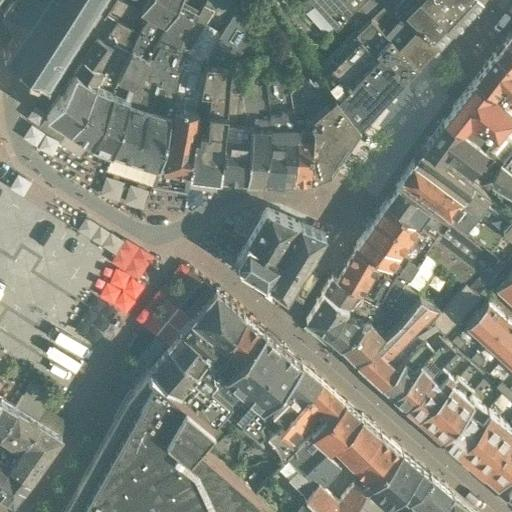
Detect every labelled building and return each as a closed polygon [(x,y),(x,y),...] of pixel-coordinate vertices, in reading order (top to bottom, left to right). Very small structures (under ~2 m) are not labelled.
[(10,0),(3,11),(2,9),(1,10),(16,34),(38,0),(10,0)] [(55,65),(59,68),(61,64),(57,62),(64,51),(68,53),(71,50),(67,47),(73,37),(77,39),(80,36),(76,34),(83,23),(87,26),(89,22),(85,20),(92,9),(96,12),(98,8),(94,5),(97,0),(38,0),(16,34),(5,50),(4,50),(2,52),(5,55),(5,54),(6,54),(7,54),(15,59),(14,60),(15,60),(15,61),(18,63),(19,63),(20,63),(19,63),(30,71),(30,70),(31,70),(30,71),(31,71),(31,72),(34,74),(35,74),(43,79),(43,80),(44,80),(43,81),(46,83),(47,82),(48,83),(49,82),(48,81),(49,80),(47,78),(55,65)] [(199,10),(182,0),(179,0),(166,25),(141,72),(111,150),(158,166),(181,70),(174,67),(184,46),(185,44),(182,43),(194,21),(199,10)] [(148,15),(166,25),(179,0),(145,0),(140,10),(148,15)] [(236,6),(238,0),(237,0),(206,0),(204,5),(229,20),(237,7),(236,6)] [(308,0),(312,4),(336,28),(346,19),(356,30),(355,30),(405,77),(419,62),(370,16),(360,5),(365,0),(308,0)] [(365,0),(360,5),(370,16),(386,0),(365,0)] [(386,0),(370,16),(419,62),(440,39),(440,38),(438,40),(396,0),(386,0)] [(440,39),(449,30),(476,0),(396,0),(438,40),(440,38),(440,39)] [(237,65),(230,65),(249,34),(258,20),(237,7),(229,20),(211,49),(206,62),(188,172),(218,175),(227,88),(235,87),(237,65)] [(141,29),(134,43),(90,142),(111,150),(141,72),(166,25),(148,15),(141,29)] [(131,28),(117,21),(104,42),(115,48),(70,128),(90,142),(134,43),(126,38),(131,28)] [(405,77),(355,30),(318,74),(336,96),(355,121),(359,126),(403,79),(405,77)] [(60,93),(46,113),(70,128),(115,48),(104,42),(97,39),(61,90),(60,90),(59,91),(59,90),(58,91),(60,93)] [(511,44),(505,39),(494,53),(511,68),(511,44)] [(189,48),(184,46),(174,67),(181,70),(158,166),(162,167),(188,172),(206,62),(211,49),(207,54),(205,61),(187,57),(189,48)] [(511,68),(494,53),(475,78),(502,102),(511,93),(511,94),(511,68)] [(269,122),(262,177),(267,178),(281,180),(283,124),(281,90),(280,76),(266,80),(269,114),(269,122)] [(308,78),(289,89),(294,109),(296,140),(293,179),(309,178),(309,177),(313,110),(326,103),(308,78)] [(475,78),(443,118),(473,140),(511,171),(511,110),(502,102),(475,78)] [(252,108),(251,125),(245,177),(262,177),(269,122),(269,114),(266,80),(250,85),(252,108)] [(227,88),(218,175),(245,177),(251,125),(252,108),(250,85),(235,87),(227,88)] [(283,124),(281,180),(293,179),(296,140),(294,109),(289,89),(281,90),(283,124)] [(358,126),(359,126),(355,121),(336,96),(326,103),(313,110),(309,177),(311,177),(310,176),(328,170),(329,170),(330,170),(330,169),(347,142),(348,143),(349,142),(348,141),(352,135),(349,131),(357,126),(358,126)] [(443,118),(423,146),(440,160),(445,153),(470,172),(483,182),(488,176),(491,182),(511,194),(511,171),(473,140),(443,118)] [(423,146),(413,160),(452,188),(451,190),(511,236),(511,214),(507,221),(485,203),(489,197),(440,160),(423,146)] [(413,160),(401,178),(449,216),(449,217),(497,255),(505,261),(511,250),(511,236),(451,190),(452,188),(413,160)] [(434,238),(474,269),(488,281),(489,281),(505,261),(497,255),(494,259),(397,183),(385,201),(417,223),(417,225),(434,238)] [(463,283),(474,269),(434,238),(417,225),(417,223),(385,201),(365,231),(356,243),(396,271),(407,279),(403,285),(405,286),(424,254),(463,283)] [(277,257),(288,242),(299,222),(266,208),(265,208),(247,239),(277,257)] [(299,222),(288,242),(310,257),(324,232),(299,222)] [(280,259),(277,257),(247,239),(237,256),(235,256),(237,266),(239,265),(265,281),(280,259)] [(310,257),(288,242),(277,257),(280,259),(265,281),(282,294),(288,293),(310,257)] [(356,243),(346,260),(381,280),(385,274),(393,279),(396,271),(356,243)] [(89,374),(133,278),(144,284),(159,253),(143,245),(132,271),(121,266),(107,296),(91,289),(76,321),(86,325),(77,346),(30,325),(22,343),(89,374)] [(381,280),(346,260),(336,277),(372,296),(381,280)] [(497,284),(495,286),(496,287),(511,301),(511,300),(511,267),(506,275),(497,284)] [(465,281),(477,293),(488,281),(474,269),(465,281)] [(499,269),(492,279),(497,284),(506,275),(499,269)] [(396,271),(393,279),(382,303),(377,300),(374,303),(360,295),(351,308),(323,288),(307,313),(308,318),(327,332),(340,343),(356,328),(362,322),(366,321),(372,314),(380,320),(387,313),(403,285),(407,279),(396,271)] [(332,274),(323,288),(351,308),(360,295),(374,303),(377,300),(382,303),(393,279),(385,274),(381,280),(372,296),(336,277),(332,274)] [(193,291),(204,300),(213,288),(202,280),(193,291)] [(438,308),(432,316),(427,322),(444,334),(454,325),(458,321),(481,297),(477,293),(465,281),(463,283),(441,310),(438,308)] [(405,286),(403,285),(387,313),(380,320),(372,314),(366,321),(362,322),(356,328),(340,343),(346,349),(356,359),(399,320),(418,295),(405,286)] [(196,368),(198,370),(215,384),(224,373),(212,363),(248,316),(218,290),(215,288),(191,317),(217,338),(208,351),(196,368)] [(366,369),(377,379),(415,335),(411,331),(422,319),(427,322),(432,316),(438,308),(418,295),(399,320),(356,359),(356,360),(366,369)] [(486,299),(464,323),(465,323),(483,340),(505,317),(487,300),(487,299),(486,299)] [(225,373),(264,330),(248,316),(212,363),(224,373),(225,373)] [(180,329),(208,351),(217,338),(191,317),(180,329)] [(511,323),(505,317),(483,340),(502,357),(511,346),(511,323)] [(180,329),(167,344),(196,368),(208,351),(180,329)] [(224,373),(215,384),(204,397),(198,405),(214,420),(228,404),(214,392),(219,387),(220,388),(230,377),(235,382),(228,390),(237,398),(283,346),(264,330),(225,373),(224,373)] [(460,347),(465,341),(456,333),(451,339),(460,347)] [(392,392),(433,348),(427,342),(422,337),(420,339),(415,335),(377,379),(381,382),(382,382),(392,392)] [(434,346),(433,348),(392,392),(405,403),(441,365),(451,354),(454,351),(435,335),(427,342),(434,346)] [(196,368),(167,344),(149,366),(196,407),(198,405),(204,397),(186,383),(198,370),(196,368)] [(300,360),(283,346),(237,398),(249,413),(245,417),(249,421),(252,418),(260,428),(270,415),(260,408),(300,360)] [(511,346),(502,357),(511,366),(511,346)] [(479,365),(484,359),(475,351),(470,357),(479,365)] [(260,408),(270,415),(281,424),(284,421),(321,378),(300,360),(260,408)] [(471,398),(468,396),(473,389),(457,376),(452,382),(450,380),(453,377),(441,365),(405,403),(418,415),(441,435),(471,398)] [(279,511),(256,492),(198,441),(203,433),(214,420),(198,405),(196,407),(149,366),(133,387),(132,386),(93,454),(60,511),(279,511)] [(321,378),(284,421),(281,424),(279,427),(268,438),(274,444),(284,461),(297,448),(293,442),(321,409),(328,415),(344,399),(321,378)] [(509,388),(500,380),(495,386),(504,394),(509,388)] [(0,427),(14,404),(0,395),(0,427)] [(472,397),(471,398),(441,435),(456,448),(487,409),(472,397)] [(308,468),(362,414),(359,412),(359,413),(354,410),(354,408),(346,402),(346,401),(344,399),(328,415),(297,448),(284,461),(278,467),(279,470),(289,479),(288,479),(305,496),(320,480),(308,468)] [(0,427),(0,475),(9,462),(1,457),(9,445),(10,440),(20,446),(37,419),(14,404),(0,427)] [(487,409),(456,448),(483,472),(484,471),(496,481),(495,482),(497,484),(511,465),(511,426),(488,408),(487,409)] [(352,511),(355,509),(366,491),(364,489),(354,481),(339,499),(322,485),(339,464),(335,460),(341,452),(353,463),(360,470),(372,480),(400,448),(381,431),(362,414),(308,468),(320,480),(305,496),(320,511),(352,511)] [(9,462),(30,477),(61,434),(37,419),(20,446),(9,462)] [(364,489),(366,491),(355,509),(352,511),(379,511),(386,504),(395,511),(408,497),(430,473),(419,464),(400,448),(372,480),(367,485),(364,489)] [(30,477),(9,462),(0,475),(0,493),(12,502),(30,477)] [(430,473),(408,497),(417,504),(410,511),(434,511),(452,492),(430,473)] [(475,511),(452,492),(434,511),(475,511)] [(320,511),(305,496),(292,511),(320,511)]
